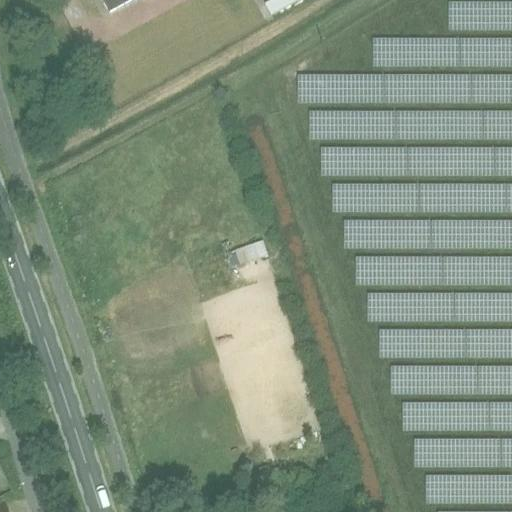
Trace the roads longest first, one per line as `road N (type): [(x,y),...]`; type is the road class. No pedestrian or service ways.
road 1 (unclassified): [(133,511),(0,112)]
road 2 (secondary): [(99,511),(0,225)]
